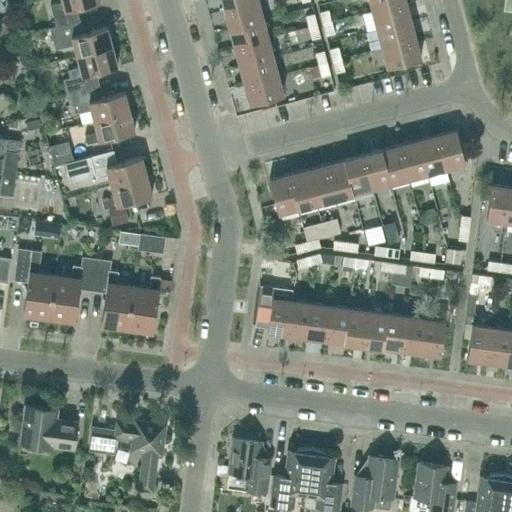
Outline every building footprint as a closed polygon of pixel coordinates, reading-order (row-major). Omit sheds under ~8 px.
[(76,8),(100,1),(99,0),(61,0),(62,2),(50,5),(55,26),(79,20),(76,8)] [(221,0),(224,10),(258,1),(258,0),(221,0)] [(368,0),(372,11),(406,2),(405,0),(368,0)] [(229,28),(263,19),(258,1),(224,10),(229,28)] [(368,31),(376,29),(410,20),(406,2),(372,11),(363,13),(368,31)] [(327,6),(335,29),(344,26),(336,3),(327,6)] [(323,24),(331,21),(328,10),(319,12),(323,24)] [(308,27),(317,25),(314,13),(305,16),(308,27)] [(234,47),(268,38),(263,19),(229,28),(234,47)] [(83,33),(80,23),(79,20),(55,26),(49,28),(55,49),(73,45),(76,56),(112,46),(106,26),(83,33)] [(381,48),(415,39),(410,20),(376,29),(381,48)] [(331,21),(323,24),(326,35),(334,33),(331,21)] [(317,25),(308,27),(311,39),(320,37),(317,25)] [(239,65),(273,57),(268,38),(234,47),(239,65)] [(347,39),(337,42),(343,66),(353,64),(347,39)] [(386,67),(420,58),(415,39),(381,48),(386,67)] [(95,72),(117,66),(112,46),(76,56),(79,67),(67,70),(69,78),(63,80),(66,93),(99,84),(95,72)] [(332,61),(341,59),(338,47),(329,49),(332,61)] [(318,65),(327,62),(324,51),(315,53),(318,65)] [(244,84),(278,75),(273,57),(239,65),(244,84)] [(341,59),(332,61),(336,72),(344,70),(341,59)] [(327,62),(318,65),(321,76),(330,74),(327,62)] [(249,103),(283,94),(278,75),(244,84),(249,103)] [(102,97),(100,90),(99,84),(66,93),(70,107),(76,105),(78,113),(91,110),(94,121),(129,111),(124,91),(102,97)] [(314,91),(301,94),(304,109),(318,106),(314,91)] [(0,110),(10,102),(2,92),(0,93),(0,110)] [(99,141),(134,131),(129,111),(94,121),(97,132),(84,135),(87,143),(99,140),(99,141)] [(445,168),(465,163),(456,129),(437,134),(445,168)] [(427,173),(445,168),(437,134),(418,139),(427,173)] [(17,162),(20,140),(0,137),(0,172),(13,174),(14,162),(17,162)] [(408,178),(427,173),(418,139),(399,144),(408,178)] [(54,166),(73,161),(68,141),(49,146),(54,166)] [(390,183),(408,178),(399,144),(381,149),(390,183)] [(371,188),(390,183),(381,149),(362,154),(371,188)] [(141,156),(116,163),(113,150),(90,156),(96,178),(108,175),(111,186),(146,176),(141,156)] [(353,193),(371,188),(362,154),(344,159),(353,193)] [(334,198),(353,193),(344,159),(325,164),(334,198)] [(316,203),(334,198),(325,164),(307,169),(316,203)] [(297,208),(316,203),(307,169),(288,174),(297,208)] [(0,206),(11,208),(11,206),(13,191),(14,186),(11,185),(13,174),(0,172),(0,206)] [(278,213),(297,208),(288,174),(269,179),(278,213)] [(116,205),(152,196),(146,176),(111,186),(114,197),(102,200),(104,208),(116,205)] [(506,221),(510,186),(490,184),(486,219),(506,221)] [(43,220),(62,221),(63,200),(44,199),(43,220)] [(113,224),(128,221),(124,206),(109,210),(113,224)] [(470,216),(461,215),(459,227),(468,228),(470,216)] [(20,220),(18,241),(35,243),(37,221),(20,220)] [(466,240),(468,228),(459,227),(458,239),(466,240)] [(163,253),(165,236),(139,233),(137,249),(163,253)] [(306,241),(308,250),(320,246),(318,238),(306,241)] [(344,250),(346,241),(334,240),(332,248),(344,250)] [(296,253),(308,250),(306,241),(294,244),(296,253)] [(344,250),(356,252),(358,243),(346,241),(344,250)] [(385,256),(387,247),(375,245),(374,254),(385,256)] [(387,247),(385,256),(398,257),(399,249),(387,247)] [(38,272),(41,251),(17,248),(13,280),(27,281),(23,313),(48,316),(54,274),(38,272)] [(459,263),(461,250),(446,248),(444,261),(459,263)] [(421,261),(422,252),(410,250),(409,259),(421,261)] [(421,261),(433,262),(434,254),(422,252),(421,261)] [(309,265),(321,261),(319,253),(307,256),(309,265)] [(0,281),(7,283),(11,258),(0,256),(0,281)] [(92,290),(96,258),(82,256),(80,266),(72,265),(71,276),(54,274),(48,316),(74,320),(78,288),(92,290)] [(298,268),(309,265),(307,256),(296,259),(298,268)] [(354,266),(355,258),(343,256),(342,265),(354,266)] [(272,267),(274,258),(262,257),(261,266),(272,267)] [(109,270),(110,260),(96,258),(92,290),(105,292),(101,323),(126,327),(132,285),(116,283),(117,271),(109,270)] [(355,258),(354,266),(366,268),(367,259),(355,258)] [(392,271),(393,263),(381,261),(380,270),(392,271)] [(499,271),(500,262),(488,261),(487,269),(499,271)] [(500,262),(499,271),(511,272),(511,264),(500,262)] [(393,263),(392,271),(404,273),(405,264),(393,263)] [(430,277),(431,268),(419,266),(418,275),(430,277)] [(431,268),(430,277),(442,278),(443,269),(431,268)] [(489,285),(490,276),(478,274),(477,283),(489,285)] [(152,330),(160,276),(150,275),(148,287),(132,285),(126,327),(152,330)] [(260,285),(255,321),(268,322),(267,332),(287,334),(291,299),(272,297),(273,287),(260,285)] [(306,337),(310,302),(291,299),(287,334),(306,337)] [(325,339),(329,304),(310,302),(306,337),(325,339)] [(344,342),(348,307),(329,304),(325,339),(344,342)] [(363,345),(367,310),(348,307),(344,342),(363,345)] [(382,347),(386,312),(367,310),(363,345),(382,347)] [(401,350),(405,315),(386,312),(382,347),(401,350)] [(420,352),(424,317),(405,315),(401,350),(420,352)] [(440,355),(444,320),(424,317),(420,352),(440,355)] [(486,361),(491,326),(471,324),(467,359),(486,361)] [(505,364),(510,329),(491,326),(486,361),(505,364)] [(55,420),(57,409),(25,405),(20,444),(52,448),(52,446),(73,449),(77,421),(62,419),(62,421),(55,420)] [(161,454),(165,424),(135,420),(134,424),(117,421),(116,428),(91,425),(87,450),(112,453),(115,435),(133,437),(131,450),(143,451),(138,488),(152,490),(157,453),(161,454)] [(229,472),(227,486),(244,488),(266,492),(269,475),(271,458),(258,456),(260,441),(234,437),(229,472)] [(306,494),(312,447),(311,447),(311,448),(297,448),(297,451),(289,450),(286,477),(274,475),(270,504),(292,507),(294,492),(306,494)] [(312,448),(312,447),(306,494),(317,495),(316,506),(338,509),(341,484),(329,482),(333,456),(325,455),(325,452),(312,448)] [(389,509),(396,459),(370,456),(367,477),(354,475),(351,504),(389,509)] [(443,481),(445,466),(419,462),(414,497),(431,499),(428,511),(451,511),(456,483),(443,481)] [(110,489),(117,467),(104,463),(97,485),(110,489)] [(498,511),(504,473),(503,473),(489,474),(489,477),(481,476),(478,502),(466,500),(464,511),(498,511)] [(511,511),(511,475),(504,473),(498,511),(511,511)]
